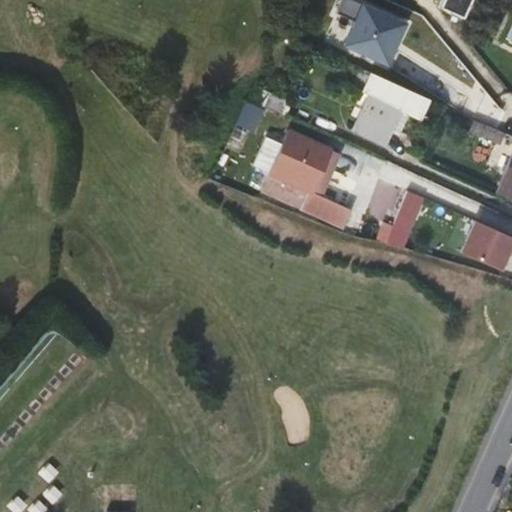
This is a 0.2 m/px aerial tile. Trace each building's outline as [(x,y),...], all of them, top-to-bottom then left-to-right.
[(340,0),(325,38),(391,64),(410,18),(363,0),(340,0)] [(462,19),(471,0),(441,0),(438,7),(462,19)] [(429,100),(373,75),(364,93),(370,96),(352,131),(383,146),(400,110),(420,120),(429,100)] [(348,206),(317,193),(308,188),(326,151),(327,147),(285,127),(279,140),(263,133),(249,162),(266,169),(258,187),(340,225),(348,206)] [(511,197),(511,137),(500,132),(492,150),(511,159),(511,168),(505,183),(511,186),(511,190),(509,196),(511,197)] [(326,151),(308,188),(317,193),(335,155),(326,151)] [(411,220),(421,198),(405,191),(395,213),(411,220)] [(511,249),(511,239),(473,222),(458,253),(498,271),(506,255),(509,256),(511,249)]
